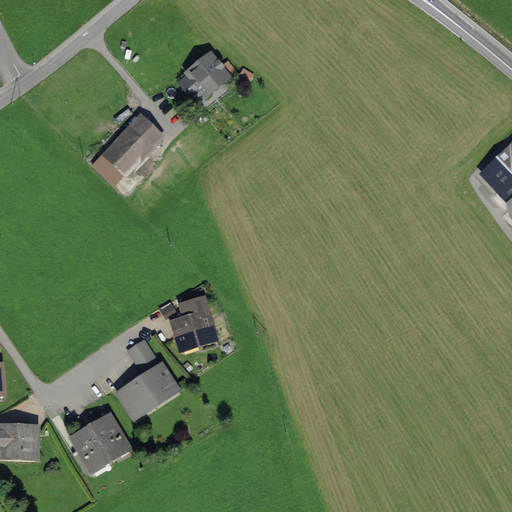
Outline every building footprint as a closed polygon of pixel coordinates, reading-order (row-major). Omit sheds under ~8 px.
[(214,56),(179,83),(193,101),(201,95),(203,97),(229,76),(230,77),(235,72),(227,62),(222,66),(214,56)] [(125,176),(128,179),(132,176),(130,174),(148,156),(146,154),(161,138),(142,120),(127,135),(125,133),(93,167),(114,187),(125,176)] [(511,151),(510,149),(485,174),(511,203),(511,151)] [(190,322),(176,326),(183,348),(213,339),(201,302),(185,307),(190,322)] [(170,305),(161,311),(164,316),(174,311),(170,305)] [(148,379),(121,396),(135,417),(175,390),(144,343),(130,352),(148,379)] [(109,420),(74,441),(92,471),(127,450),(109,420)] [(6,427),(6,431),(2,431),(2,443),(0,443),(0,460),(1,461),(2,456),(34,457),(35,432),(28,432),(29,428),(6,427)]
